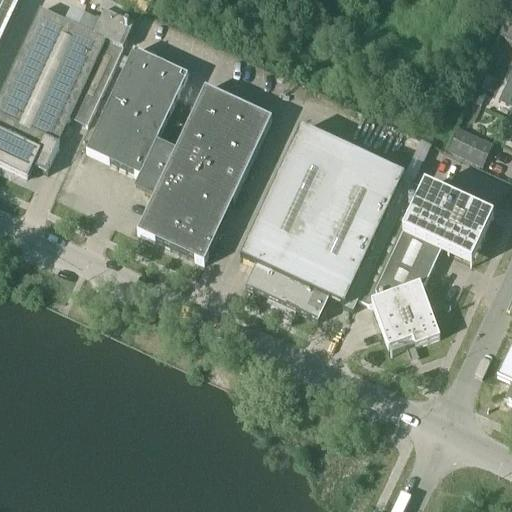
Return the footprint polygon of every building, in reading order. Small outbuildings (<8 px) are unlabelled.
[(0,0),(0,48),(19,7),(2,0),(0,0)] [(0,170),(27,183),(33,170),(46,176),(59,148),(57,147),(70,121),(88,130),(123,53),(134,29),(105,15),(100,25),(94,39),(40,13),(0,98),(0,170)] [(511,27),(506,25),(500,38),(511,43),(511,27)] [(135,192),(145,198),(154,202),(137,237),(204,269),(272,124),(205,93),(176,155),(157,146),(188,80),(134,55),(86,156),(140,180),(135,192)] [(511,78),(500,104),(511,109),(511,78)] [(480,108),(486,97),(477,93),(472,104),(480,108)] [(482,171),(494,147),(459,131),(448,155),(482,171)] [(414,185),(353,157),(301,133),(241,263),(256,270),(246,292),(319,326),(329,304),(353,316),(358,306),(413,187),(414,185)] [(424,191),(413,187),(358,306),(368,310),(372,308),(388,352),(404,346),(407,353),(440,341),(423,294),(441,255),(470,269),(492,221),(424,190),(424,191)] [(511,347),(497,379),(511,385),(511,396),(507,406),(511,408),(511,347)]
